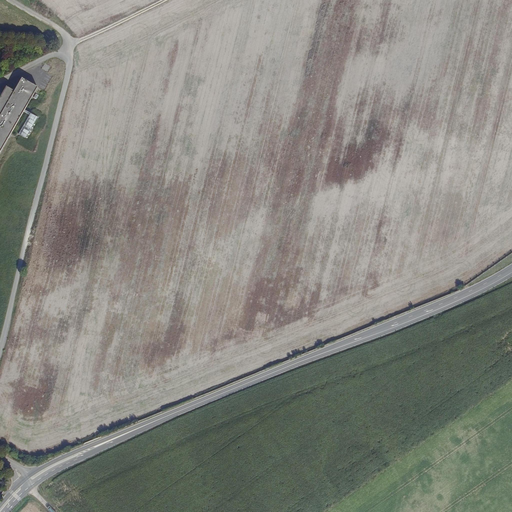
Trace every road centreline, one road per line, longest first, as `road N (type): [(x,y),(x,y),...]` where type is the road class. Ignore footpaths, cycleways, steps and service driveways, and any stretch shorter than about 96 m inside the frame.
road 1 (secondary): [(511,269),(134,429)]
road 2 (secondary): [(134,429),(23,479)]
road 3 (secondary): [(29,487),(134,429)]
